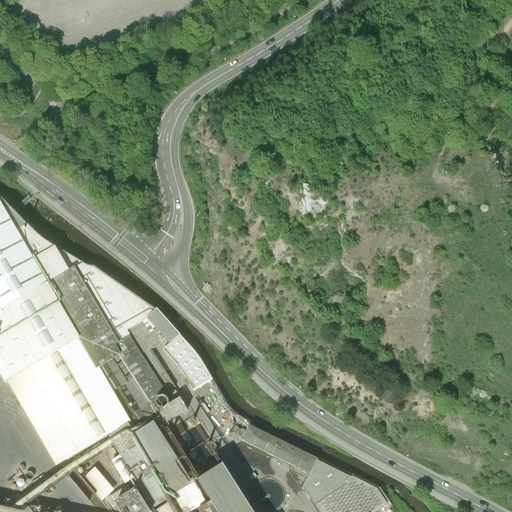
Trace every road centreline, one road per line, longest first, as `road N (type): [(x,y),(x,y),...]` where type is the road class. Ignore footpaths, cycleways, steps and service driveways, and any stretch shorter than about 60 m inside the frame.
road 1 (secondary): [(492,511),(350,439),(154,269)]
road 2 (secondary): [(334,0),(191,95),(175,114),(167,142),(179,204)]
road 3 (track): [(55,108),(208,49),(300,0)]
road 4 (residential): [(0,41),(43,83),(61,137),(90,171),(179,204)]
road 5 (secondary): [(154,269),(0,149)]
road 6 (unknown): [(306,511),(282,480),(232,458),(190,401)]
